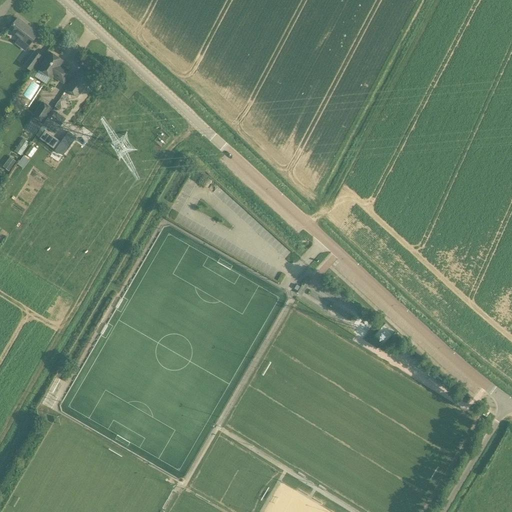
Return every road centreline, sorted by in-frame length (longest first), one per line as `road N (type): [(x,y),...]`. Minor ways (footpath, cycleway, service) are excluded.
road 1 (tertiary): [(503,397),(457,364),(61,0)]
road 2 (unclassified): [(436,511),(503,397)]
